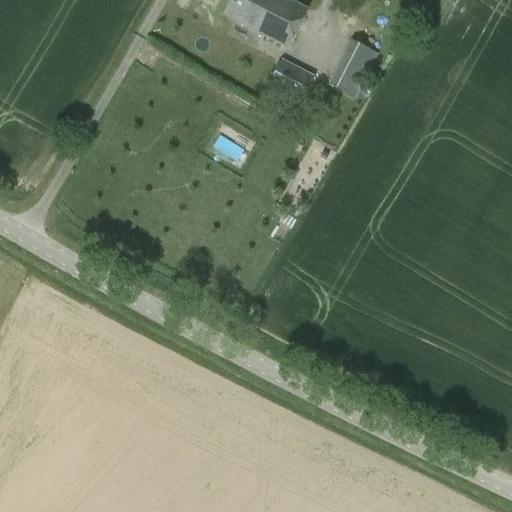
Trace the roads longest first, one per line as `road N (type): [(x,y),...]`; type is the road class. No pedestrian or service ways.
road 1 (unclassified): [(511,490),(306,389),(0,219)]
road 2 (unknown): [(25,234),(161,0)]
